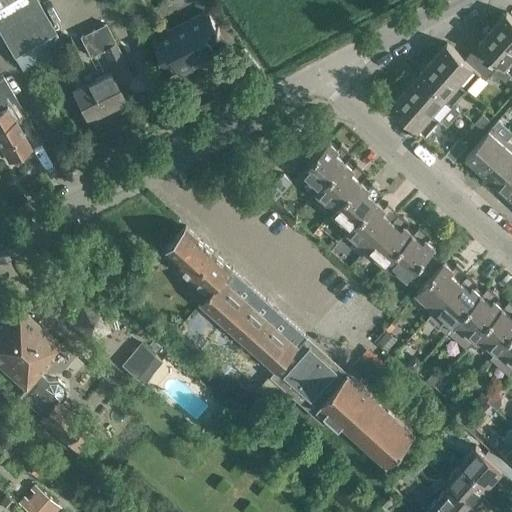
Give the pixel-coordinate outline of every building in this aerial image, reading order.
[(38,0),(0,0),(0,32),(13,54),(55,29),(38,0)] [(511,16),(505,11),(491,27),(511,45),(511,16)] [(166,27),(150,34),(169,71),(177,67),(181,74),(198,66),(197,62),(216,53),(213,46),(223,41),(218,32),(220,30),(218,26),(216,27),(208,12),(168,32),(166,27)] [(90,57),(103,50),(120,82),(132,76),(115,42),(106,23),(79,35),(90,57)] [(511,72),(511,45),(491,27),(470,50),(492,70),(499,62),(511,73),(511,72)] [(492,70),(470,50),(464,58),(446,42),(432,58),(466,88),(480,73),(485,78),(492,70)] [(466,88),(432,58),(418,73),(453,103),(466,88)] [(87,120),(124,102),(109,71),(72,90),(87,120)] [(453,103),(418,73),(405,88),(439,119),(447,126),(461,110),(453,103)] [(3,76),(0,77),(0,145),(8,159),(30,146),(14,118),(24,112),(3,76)] [(439,119),(405,88),(391,104),(425,134),(439,119)] [(474,121),(481,128),(489,119),(482,113),(474,121)] [(481,169),(507,140),(511,133),(511,130),(498,118),(491,126),(465,155),(481,169)] [(465,131),(472,137),(481,128),(474,121),(465,131)] [(459,136),(445,152),(453,159),(467,143),(459,136)] [(328,139),(301,170),(319,187),(320,187),(344,159),(341,157),(348,149),(340,142),(337,147),(328,139)] [(511,144),(507,140),(481,169),(496,183),(511,164),(511,144)] [(320,187),(319,187),(316,190),(335,206),(335,207),(360,179),(356,176),(363,169),(356,162),(352,167),(344,159),(320,187)] [(511,196),(511,195),(511,164),(496,183),(511,196)] [(275,200),(291,180),(283,173),(266,193),(275,200)] [(335,207),(335,206),(332,210),(351,227),(376,199),(372,196),(379,189),(372,182),(368,186),(360,179),(335,207)] [(351,227),(348,230),(367,246),(391,219),(388,216),(394,208),(387,202),(383,206),(376,199),(351,227)] [(391,219),(367,246),(386,263),(389,260),(388,260),(413,232),(405,225),(408,221),(401,214),(394,221),(391,219)] [(231,268),(185,226),(164,249),(180,263),(177,267),(206,292),(199,301),(200,302),(231,268)] [(415,235),(413,232),(388,260),(389,260),(407,277),(410,274),(422,284),(422,285),(444,260),(443,259),(442,261),(430,250),(435,245),(426,238),(430,234),(422,227),(415,235)] [(422,285),(422,284),(416,291),(435,308),(460,280),(456,277),(463,269),(455,262),(452,267),(444,260),(422,285)] [(307,335),(231,268),(200,302),(276,370),(303,339),(307,335)] [(447,330),(480,292),(473,286),(477,281),(470,275),(463,283),(461,281),(460,280),(435,308),(427,317),(438,328),(439,326),(445,332),(447,330)] [(478,333),(502,306),(494,299),(498,295),(491,288),(484,296),(482,294),(480,292),(447,330),(466,347),(478,333)] [(478,333),(478,334),(496,350),(511,332),(511,301),(505,309),(502,306),(478,333)] [(73,326),(90,340),(107,330),(103,309),(82,306),(73,326)] [(0,327),(0,366),(25,389),(18,396),(41,416),(39,418),(76,453),(93,434),(59,403),(64,397),(64,386),(57,380),(47,380),(39,373),(51,361),(47,357),(59,344),(18,307),(0,327)] [(377,343),(387,352),(396,341),(386,332),(377,343)] [(511,332),(496,350),(490,357),(508,374),(511,369),(511,332)] [(336,370),(309,345),(303,339),(276,370),(271,375),(322,422),(327,416),(338,427),(341,423),(385,463),(414,432),(347,371),(340,365),(336,370)] [(121,367),(142,385),(162,363),(141,345),(121,367)] [(375,386),(385,375),(362,353),(351,365),(375,386)] [(511,477),(475,445),(460,461),(487,485),(494,477),(506,488),(511,481),(511,477)] [(487,485),(460,461),(445,478),(450,482),(451,482),(484,511),(493,511),(497,508),(480,493),(487,485)] [(484,511),(451,482),(450,482),(436,497),(452,511),(484,511)] [(24,495),(18,502),(30,511),(49,511),(57,503),(34,483),(30,488),(34,492),(28,499),(24,495)] [(163,501),(155,492),(148,498),(157,507),(163,501)] [(378,502),(379,504),(385,509),(393,500),(385,494),(378,502)] [(452,511),(436,497),(423,511),(452,511)]
